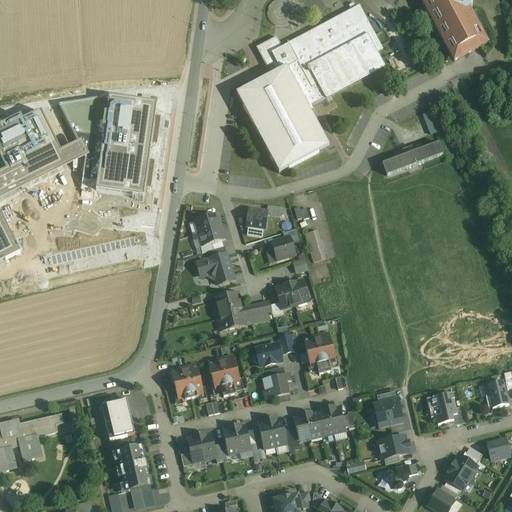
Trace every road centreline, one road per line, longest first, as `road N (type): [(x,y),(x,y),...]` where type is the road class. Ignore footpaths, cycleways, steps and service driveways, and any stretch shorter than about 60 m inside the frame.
road 1 (residential): [(178,184),(157,318),(136,371)]
road 2 (residential): [(204,0),(178,184)]
road 3 (residential): [(345,396),(166,431)]
road 4 (residential): [(178,184),(223,190),(252,294)]
road 5 (residential): [(409,511),(457,435),(511,422)]
road 6 (residential): [(136,371),(0,407)]
road 7 (residential): [(252,490),(315,473),(378,511)]
